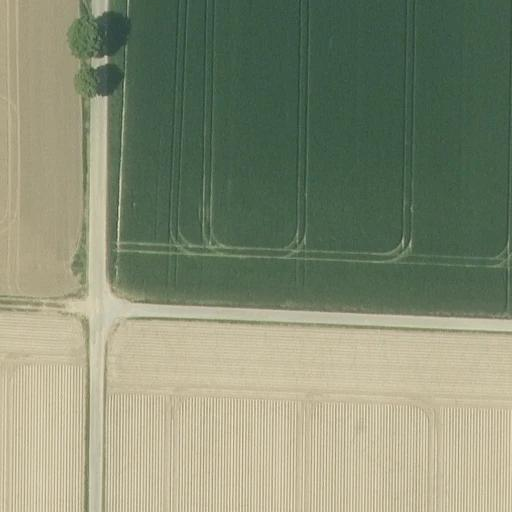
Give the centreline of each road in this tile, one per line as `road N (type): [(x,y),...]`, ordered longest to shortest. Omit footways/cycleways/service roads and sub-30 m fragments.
road 1 (unclassified): [(97,311),(511,328)]
road 2 (unclassified): [(97,311),(99,0)]
road 3 (unclassified): [(94,511),(97,311)]
